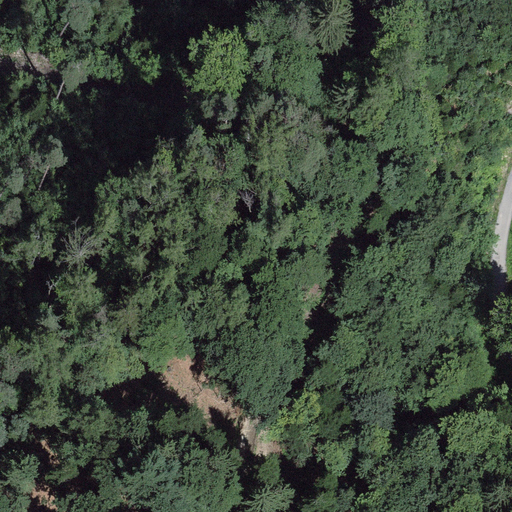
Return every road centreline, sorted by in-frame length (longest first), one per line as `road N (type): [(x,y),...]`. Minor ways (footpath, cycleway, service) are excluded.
road 1 (track): [(0,66),(344,139),(371,160),(370,192),(276,358),(229,511)]
road 2 (track): [(511,352),(497,273),(511,197)]
